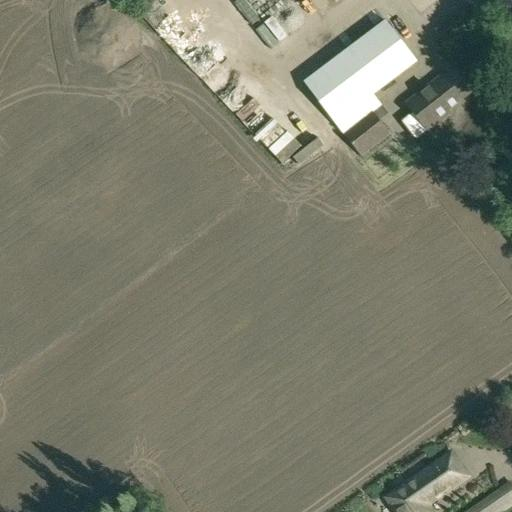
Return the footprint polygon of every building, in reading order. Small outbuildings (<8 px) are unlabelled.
[(251,34),(265,54),(307,26),(293,5),(251,34)] [(335,123),(373,95),(417,62),(384,20),(304,81),(335,123)] [(428,85),(406,103),(413,112),(428,131),(429,132),(451,114),(448,110),(471,92),(454,70),(431,88),(428,85)] [(373,95),(335,123),(361,157),(390,134),(379,120),(388,114),(381,105),(373,95)] [(303,200),(308,207),(331,189),(326,182),(303,200)] [(450,455),(387,499),(396,511),(429,511),(425,506),(466,476),(450,455)] [(492,511),(508,501),(500,490),(471,510),(472,511),(492,511)]
